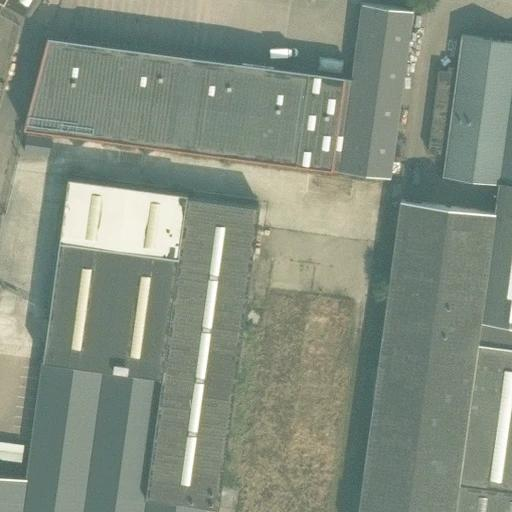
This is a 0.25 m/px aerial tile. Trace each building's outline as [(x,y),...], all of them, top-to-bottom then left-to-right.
[(0,0),(32,18),(41,0),(0,0)] [(48,37),(24,127),(336,170),(336,168),(388,175),(412,10),(362,3),(352,78),(193,56),(48,37)] [(448,72),(438,70),(427,152),(445,155),(442,174),(498,182),(511,73),(511,41),(461,35),(456,75),(448,74),(448,72)] [(511,183),(511,73),(498,182),(511,183)] [(51,138),(26,134),(24,151),(49,155),(51,138)] [(185,197),(186,193),(67,177),(42,360),(26,479),(0,475),(0,511),(205,511),(206,504),(218,505),(242,325),(260,327),(262,311),(245,308),(258,207),(185,197)] [(511,183),(498,182),(494,211),(480,322),(511,325),(511,183)] [(400,199),(382,338),(476,351),(477,343),(511,347),(511,325),(480,322),(494,211),(400,199)] [(304,292),(301,315),(326,319),(328,310),(305,307),(306,300),(340,304),(341,297),(304,292)] [(453,511),(476,351),(382,338),(380,349),(360,499),(357,511),(453,511)] [(511,511),(511,347),(477,343),(476,351),(453,511),(511,511)]
